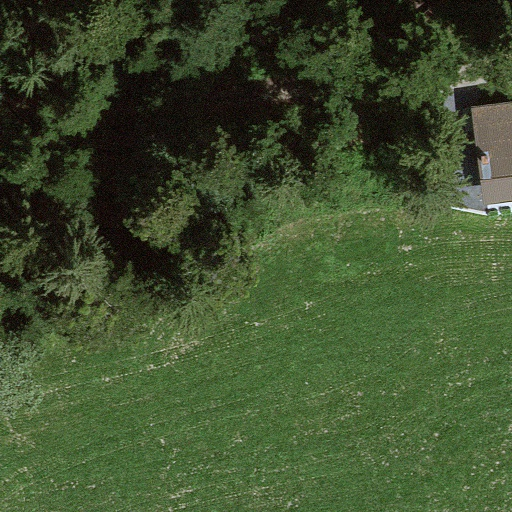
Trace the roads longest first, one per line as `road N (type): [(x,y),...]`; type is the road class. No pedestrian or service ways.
road 1 (track): [(0,90),(511,72)]
road 2 (track): [(218,83),(0,168)]
